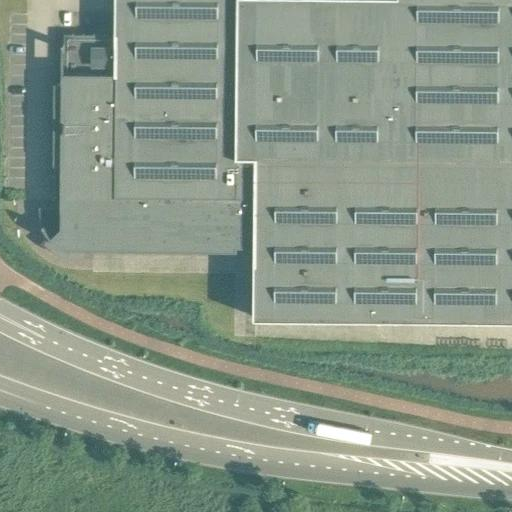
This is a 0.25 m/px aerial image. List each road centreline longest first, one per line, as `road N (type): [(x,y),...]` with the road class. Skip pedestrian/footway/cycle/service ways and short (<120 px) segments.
road 1 (secondary): [(488,465),(412,440),(317,428),(172,390),(38,336)]
road 2 (secondary): [(61,413),(181,446),(406,480),(488,465)]
